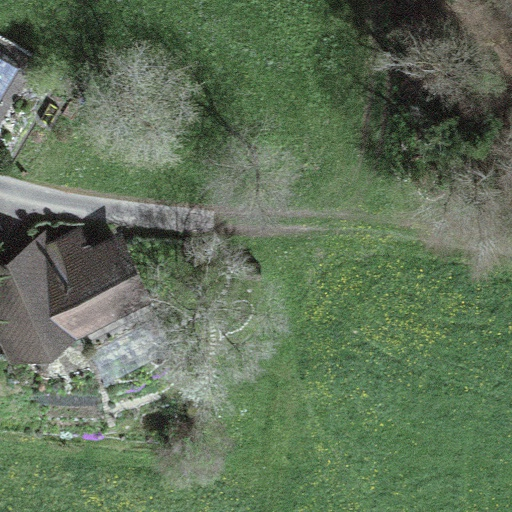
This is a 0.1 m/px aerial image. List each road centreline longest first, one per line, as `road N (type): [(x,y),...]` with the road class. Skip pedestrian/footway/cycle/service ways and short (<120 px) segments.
road 1 (track): [(511,243),(310,226),(349,187),(371,95),(380,0)]
road 2 (track): [(310,226),(178,221),(40,202),(0,187)]
